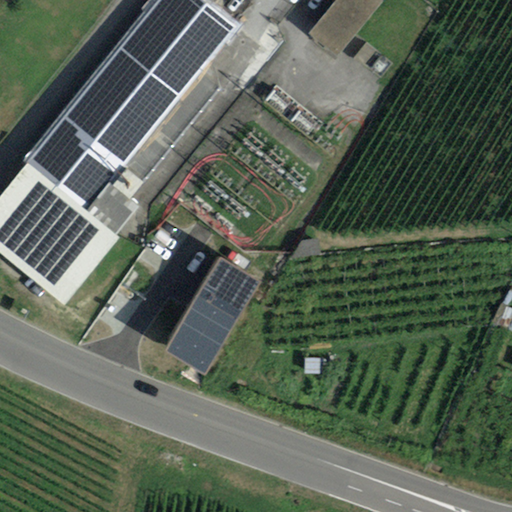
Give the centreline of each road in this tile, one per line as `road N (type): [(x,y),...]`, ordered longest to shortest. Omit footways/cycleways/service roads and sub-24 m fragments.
road 1 (secondary): [(450,511),(115,387),(0,333)]
road 2 (unknown): [(0,148),(120,0)]
